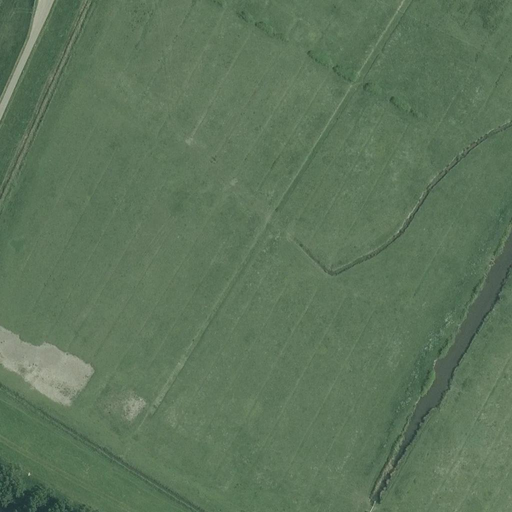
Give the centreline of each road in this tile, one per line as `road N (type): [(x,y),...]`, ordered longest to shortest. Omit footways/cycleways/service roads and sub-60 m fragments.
road 1 (track): [(0,438),(128,511)]
road 2 (unclassified): [(0,114),(49,0)]
